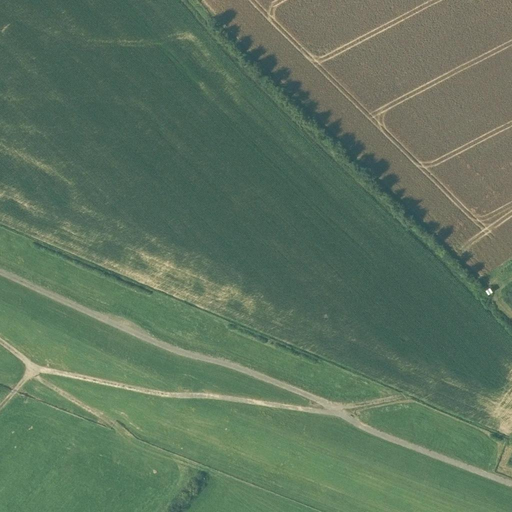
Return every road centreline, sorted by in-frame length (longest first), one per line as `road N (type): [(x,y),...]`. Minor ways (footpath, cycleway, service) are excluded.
road 1 (track): [(0,272),(511,483)]
road 2 (track): [(0,342),(34,368),(156,393),(321,411),(403,396)]
